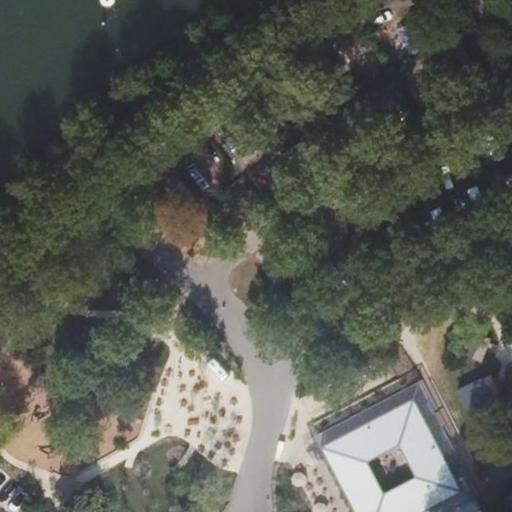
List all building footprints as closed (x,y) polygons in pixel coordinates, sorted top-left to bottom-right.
[(4,387),(53,389),(55,356),(6,353),(4,387)] [(190,354),(176,362),(193,395),(208,387),(190,354)] [(166,382),(150,384),(155,421),(170,419),(166,382)] [(494,480),(447,388),(423,401),(425,405),(392,421),(386,409),(366,419),(362,428),(376,455),(386,450),(402,480),(406,478),(413,490),(417,488),(421,496),(438,487),(444,498),(419,510),(417,507),(406,511),(446,511),(485,492),(482,486),(494,480)] [(116,432),(131,416),(121,406),(106,422),(116,432)] [(48,449),(49,465),(87,462),(85,446),(48,449)]
